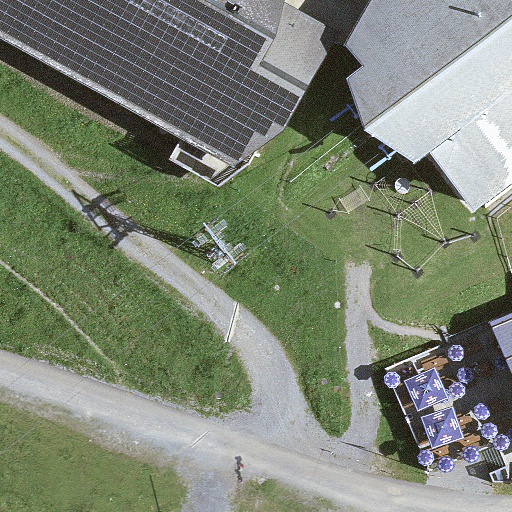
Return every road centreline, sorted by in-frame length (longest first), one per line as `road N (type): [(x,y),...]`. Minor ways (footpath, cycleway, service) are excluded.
road 1 (track): [(0,135),(236,322),(259,357),(291,466)]
road 2 (track): [(291,466),(0,367)]
road 3 (track): [(291,466),(433,511)]
